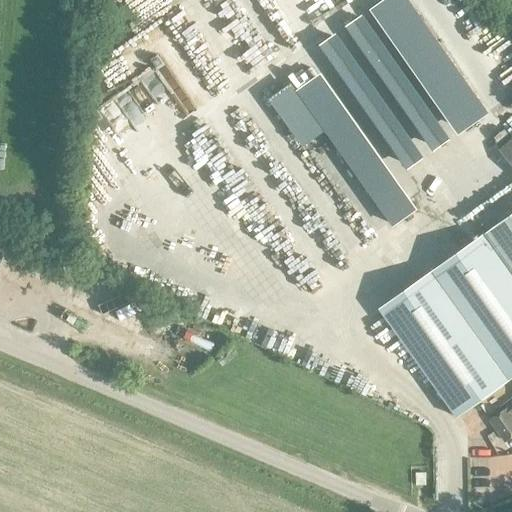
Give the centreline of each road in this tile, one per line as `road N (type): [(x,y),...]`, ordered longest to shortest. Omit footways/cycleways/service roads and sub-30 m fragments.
road 1 (unclassified): [(0,337),(392,511)]
road 2 (unknown): [(451,511),(457,467),(435,407),(393,367),(326,326)]
road 3 (unknown): [(383,290),(243,110)]
road 4 (unknown): [(285,312),(166,149)]
road 5 (unknown): [(285,312),(198,269),(113,209)]
